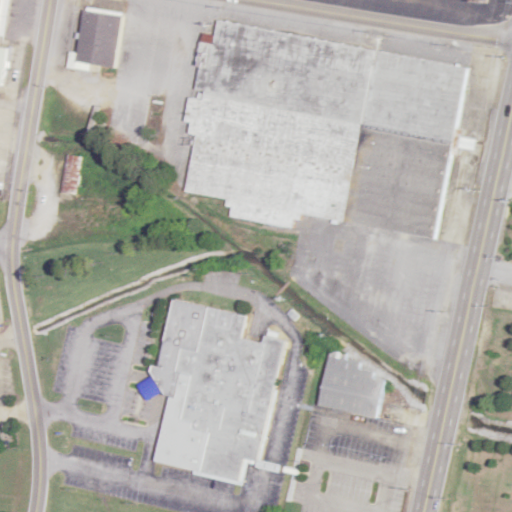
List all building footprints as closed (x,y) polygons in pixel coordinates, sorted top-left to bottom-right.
[(9,0),(0,0),(0,84),(3,85),(7,47),(4,47),(9,0)] [(122,13),(83,9),(77,63),(117,67),(122,13)] [(467,64),(217,24),(215,35),(203,33),(195,86),(207,108),(232,112),(237,109),(235,128),(247,130),(246,137),(251,145),(256,146),(263,158),(282,161),(314,216),(389,228),(397,223),(401,230),(416,232),(424,228),(440,230),(467,64)] [(62,191),(77,193),(82,157),(67,155),(62,191)] [(155,465),(244,484),(249,459),(262,462),(287,339),(266,334),(264,342),(244,338),(248,315),(174,299),(160,366),(155,365),(151,381),(147,380),(144,392),(169,397),(155,465)] [(320,406),(378,418),(386,380),(374,378),(376,372),(360,368),(362,362),(346,359),(347,354),(332,350),(320,406)] [(379,511),(383,492),(301,476),(294,511),(379,511)]
